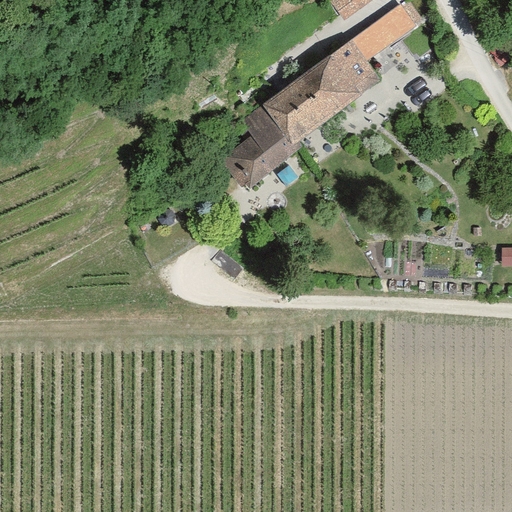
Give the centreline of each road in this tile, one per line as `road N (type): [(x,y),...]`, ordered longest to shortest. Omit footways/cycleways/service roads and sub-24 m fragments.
road 1 (track): [(195,248),(170,268),(195,292),(511,309)]
road 2 (track): [(452,0),(511,131)]
